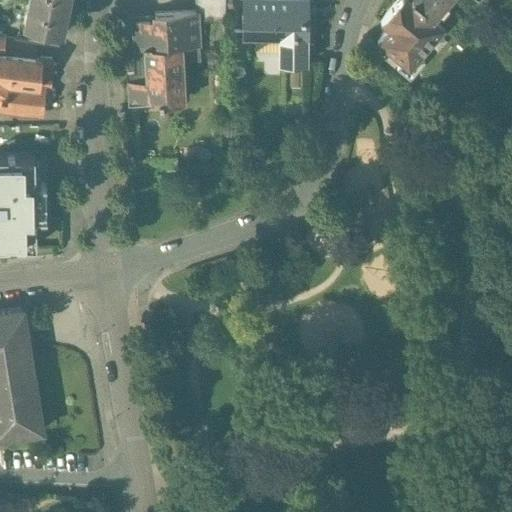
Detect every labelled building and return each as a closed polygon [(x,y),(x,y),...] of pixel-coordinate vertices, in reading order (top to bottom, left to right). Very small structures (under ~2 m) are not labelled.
[(68,0),(28,0),(23,26),(62,33),(68,0)] [(223,0),(195,0),(196,10),(197,10),(198,15),(223,14),(223,0)] [(281,39),(281,0),(242,0),(242,33),(255,33),(255,39),(281,39)] [(281,0),(281,39),(280,62),(305,62),(305,35),(307,35),(307,0),(281,0)] [(397,0),(381,19),(389,26),(378,39),(403,59),(398,65),(409,75),(423,59),(418,54),(444,23),(433,15),(415,0),(397,0)] [(445,0),(415,0),(433,15),(445,0)] [(196,10),(155,12),(155,18),(133,19),(136,80),(147,79),(148,97),(179,95),(177,43),(199,42),(198,15),(197,10),(196,10)] [(35,58),(2,53),(3,37),(0,35),(0,104),(1,105),(1,107),(3,110),(10,111),(11,110),(14,110),(15,112),(22,112),(23,111),(38,113),(41,110),(43,92),(38,85),(41,58),(35,57),(35,58)] [(34,154),(0,154),(0,245),(36,245),(35,227),(29,227),(29,217),(46,217),(46,215),(37,215),(36,202),(46,202),(45,182),(28,182),(28,172),(34,172),(34,154)] [(177,157),(133,160),(134,173),(153,172),(157,172),(157,171),(177,170),(177,157)] [(22,307),(0,310),(0,434),(42,428),(22,307)]
